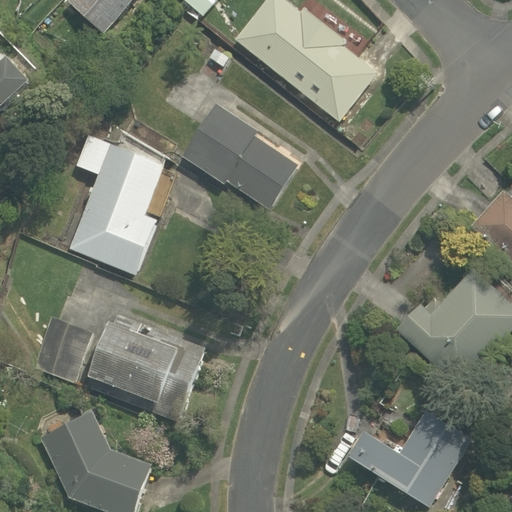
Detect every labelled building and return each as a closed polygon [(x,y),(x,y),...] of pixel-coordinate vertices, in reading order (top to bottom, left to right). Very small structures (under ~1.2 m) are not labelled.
[(77,0),(73,5),(110,37),(142,0),(77,0)] [(185,0),(207,19),(223,0),(185,0)] [(273,0),(240,42),(342,123),(379,77),(343,49),(348,43),(307,11),(304,14),(286,0),(273,0)] [(230,58),(215,48),(209,58),(224,68),(230,58)] [(0,117),(35,86),(13,62),(0,73),(0,117)] [(229,182),(271,210),(300,166),(258,138),(260,134),(220,107),(186,158),(227,185),(229,182)] [(99,178),(67,249),(136,280),(160,227),(149,222),(171,170),(91,134),(76,167),(99,178)] [(511,259),(511,193),(479,230),(511,259)] [(511,301),(482,272),(449,307),(438,296),(410,325),(451,364),(482,332),(508,357),(511,353),(511,301)] [(36,371),(183,424),(209,351),(122,319),(117,333),(106,329),(103,337),(58,321),(66,299),(47,293),(32,334),(47,339),(36,371)] [(435,506),(478,437),(430,407),(403,449),(376,432),(359,459),(435,506)] [(142,511),(158,468),(119,454),(99,414),(44,441),(75,502),(101,511),(142,511)]
